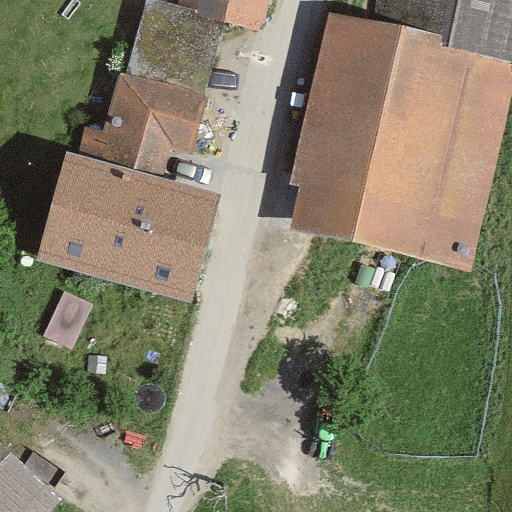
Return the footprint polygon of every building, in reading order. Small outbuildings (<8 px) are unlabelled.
[(227,14),(166,0),(144,0),(116,128),(83,121),(76,151),(164,173),(171,147),(195,153),(227,14)] [(260,0),(221,0),(259,8),(260,0)] [(511,0),(379,0),(377,13),(511,41),(511,0)] [(511,41),(377,13),(331,7),(287,224),(481,262),(511,101),(511,41)] [(76,151),(63,148),(34,258),(182,296),(211,185),(164,173),(76,151)] [(0,440),(0,511),(47,511),(62,497),(0,440)]
